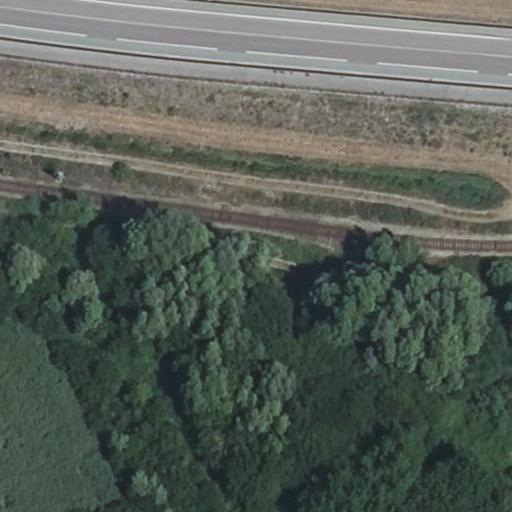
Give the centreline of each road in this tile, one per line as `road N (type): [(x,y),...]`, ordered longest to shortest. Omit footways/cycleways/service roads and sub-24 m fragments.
road 1 (track): [(511,298),(404,295),(203,247),(0,222)]
road 2 (track): [(511,211),(466,212),(0,145)]
road 3 (tertiary): [(0,5),(511,56)]
